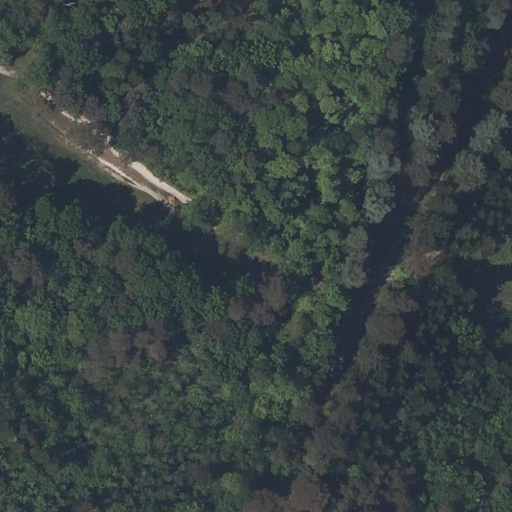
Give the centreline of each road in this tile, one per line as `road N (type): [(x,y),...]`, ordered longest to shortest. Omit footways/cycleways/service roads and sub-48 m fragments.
road 1 (track): [(0,103),(340,0)]
road 2 (unclassified): [(257,511),(378,217)]
road 3 (unclassified): [(511,8),(410,209),(378,217)]
road 4 (unclassified): [(378,217),(422,0)]
